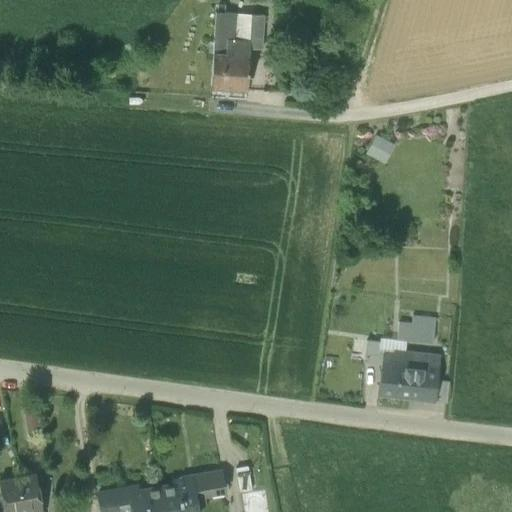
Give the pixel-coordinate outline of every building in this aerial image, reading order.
[(231,41),(233,14),(223,13),(223,7),(218,6),(217,13),(215,13),(212,54),(249,57),(249,50),(249,41),(231,41)] [(231,41),(249,41),(251,15),(233,14),(231,41)] [(249,41),(249,50),(261,50),(263,16),(251,15),(249,41)] [(249,57),(212,54),(210,89),(247,91),(249,57)] [(384,163),(394,145),(374,134),(364,152),(384,163)] [(406,341),(432,344),(435,319),(412,317),(411,324),(398,323),(396,340),(406,341)] [(393,351),(405,352),(406,341),(396,340),(379,339),(379,343),(376,365),(381,366),(382,354),(392,355),(393,351)] [(362,363),(376,365),(379,343),(365,341),(362,363)] [(377,396),(434,402),(436,381),(439,360),(439,356),(409,353),(408,357),(404,356),(405,352),(393,351),(392,355),(382,354),(381,366),(377,396)] [(434,402),(446,404),(448,383),(436,381),(434,402)] [(35,407),(23,409),(28,437),(41,435),(35,407)] [(233,469),(238,492),(250,490),(245,466),(233,469)] [(192,483),(194,491),(201,489),(202,494),(203,494),(223,490),(220,472),(181,479),(182,485),(192,483)] [(43,511),(36,475),(17,479),(23,511),(43,511)] [(0,502),(1,511),(23,511),(17,479),(0,482),(0,502)] [(197,511),(197,506),(194,491),(192,483),(182,485),(161,489),(164,511),(197,511)] [(164,511),(161,489),(138,493),(137,488),(99,495),(102,510),(108,509),(122,507),(123,511),(164,511)] [(205,505),(203,494),(202,494),(201,489),(194,491),(197,506),(205,505)]
